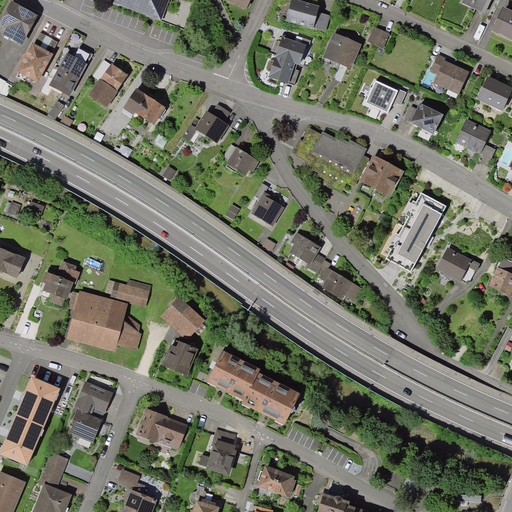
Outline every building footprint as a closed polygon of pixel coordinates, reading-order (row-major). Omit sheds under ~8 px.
[(38,15),(12,0),(0,21),(0,25),(5,28),(2,34),(22,45),(38,15)] [(109,0),(109,1),(153,17),(161,21),(163,16),(168,0),(109,0)] [(226,0),(246,9),(250,0),(226,0)] [(320,6),(299,0),(291,0),(290,4),(287,16),(286,20),(313,28),(317,15),(320,6)] [(491,0),(462,0),(462,3),(485,13),(491,0)] [(511,10),(503,6),(500,12),(499,12),(491,30),(511,40),(511,10)] [(319,16),(317,15),(313,28),(326,31),(331,15),(320,12),(319,16)] [(382,30),(374,26),(367,41),(376,45),(382,30)] [(390,33),(382,30),(376,45),(383,48),(390,33)] [(58,42),(40,32),(34,43),(52,53),(58,42)] [(362,44),(334,32),(324,57),(351,68),(362,44)] [(295,41),(282,36),(274,59),(294,66),(295,63),(300,65),(306,47),(307,45),(295,41)] [(297,36),(295,41),(307,45),(306,47),(308,48),(311,41),(297,36)] [(34,43),(32,42),(16,71),(19,72),(27,77),(38,83),(53,54),(52,53),(34,43)] [(80,47),(74,57),(88,64),(93,54),(80,47)] [(67,53),(58,68),(79,80),(88,64),(74,57),(67,53)] [(444,60),(445,60),(446,58),(438,54),(430,71),(437,74),(444,60)] [(288,83),(294,68),(294,66),(274,59),(268,77),(288,84),(288,83)] [(101,79),(111,64),(104,60),(93,76),(98,80),(100,78),(101,79)] [(445,60),(444,60),(437,74),(433,83),(459,95),(469,72),(445,60)] [(129,75),(112,63),(111,64),(101,79),(100,78),(98,80),(88,94),(107,107),(118,91),(117,90),(129,75)] [(70,96),(79,80),(58,68),(49,85),(70,96)] [(294,68),(288,83),(294,85),(300,71),(294,68)] [(25,81),(27,77),(19,72),(17,76),(25,81)] [(511,90),(511,87),(487,76),(477,99),(503,111),(511,90)] [(398,90),(375,80),(365,102),(364,104),(388,114),(392,105),(399,90),(398,90)] [(12,86),(6,82),(0,92),(0,93),(6,96),(12,86)] [(166,107),(137,88),(123,108),(124,109),(133,114),(134,115),(135,112),(154,125),(166,107)] [(398,89),(398,90),(399,90),(392,105),(394,106),(395,103),(401,105),(407,93),(398,89)] [(64,105),(57,101),(47,116),(55,120),(64,105)] [(417,109),(410,122),(434,134),(444,115),(420,102),(417,109)] [(231,113),(218,105),(212,114),(225,122),(231,113)] [(404,119),(410,122),(417,109),(411,106),(404,119)] [(212,114),(207,110),(195,127),(195,128),(197,130),(218,143),(230,125),(225,122),(212,114)] [(73,121),(64,115),(61,121),(69,127),(73,121)] [(196,117),(191,125),(195,127),(199,120),(196,117)] [(492,131),(466,119),(455,142),(480,154),(485,144),(492,131)] [(190,142),(197,130),(195,128),(195,127),(191,125),(190,124),(182,137),(190,142)] [(335,137),(322,131),(321,134),(309,128),(303,140),(299,139),(295,147),(299,149),(295,155),(307,162),(305,165),(319,173),(318,175),(325,179),(324,181),(342,191),(346,183),(354,188),(370,159),(364,155),(367,148),(350,139),(349,141),(336,135),(335,137)] [(93,140),(100,143),(104,135),(98,131),(93,140)] [(169,140),(159,134),(153,143),(163,149),(169,140)] [(228,159),(236,147),(231,144),(223,156),(228,159)] [(496,149),(485,144),(480,154),(477,161),(488,166),(496,149)] [(133,150),(127,146),(126,147),(122,153),(122,154),(128,157),(133,150)] [(260,161),(237,147),(236,147),(228,159),(226,163),(227,164),(237,171),(246,176),(250,170),(253,172),(260,161)] [(405,171),(374,155),(360,181),(391,197),(405,171)] [(236,173),(237,171),(227,164),(226,166),(236,173)] [(176,171),(169,166),(163,175),(170,180),(176,171)] [(264,191),(265,192),(268,187),(262,183),(254,196),(260,199),(264,191)] [(265,192),(264,191),(260,199),(251,213),(273,226),(284,208),(281,206),(282,205),(278,203),(281,199),(274,195),(273,196),(265,192)] [(447,206),(421,192),(416,201),(413,200),(405,215),(408,216),(398,234),(395,232),(387,247),(390,249),(385,258),(411,272),(426,244),(431,236),(447,206)] [(21,205),(11,201),(11,203),(7,202),(4,211),(17,216),(21,205)] [(44,206),(32,201),(28,210),(41,215),(44,206)] [(240,209),(232,204),(225,215),(233,220),(240,209)] [(321,247),(297,232),(291,242),(294,244),(289,252),(308,263),(310,264),(317,254),(321,247)] [(434,238),(431,236),(426,244),(429,246),(434,238)] [(276,244),(267,239),(262,246),(271,251),(276,244)] [(26,258),(0,247),(0,270),(17,278),(26,258)] [(472,259),(448,247),(436,268),(460,281),(469,266),(472,259)] [(325,259),(317,254),(310,264),(308,263),(306,267),(317,273),(325,260),(325,259)] [(472,259),(469,266),(477,271),(480,264),(472,259)] [(498,267),(511,273),(511,263),(502,259),(498,267)] [(331,264),(325,260),(317,273),(321,275),(323,276),(328,268),(329,268),(331,264)] [(75,270),(77,266),(62,261),(56,275),(45,271),(41,281),(45,283),(42,290),(52,294),(49,301),(62,306),(65,299),(67,299),(73,283),(76,284),(80,272),(75,270)] [(287,262),(284,266),(292,271),(294,267),(287,262)] [(511,273),(498,267),(497,267),(489,285),(510,295),(511,291),(511,273)] [(329,268),(328,268),(323,276),(321,275),(319,278),(325,282),(332,270),(329,268)] [(352,282),(333,270),(332,270),(325,282),(322,287),(341,299),(344,295),(352,282)] [(111,294),(110,299),(128,303),(146,308),(151,285),(128,280),(127,285),(109,280),(105,292),(111,294)] [(362,288),(352,282),(344,295),(354,301),(362,288)] [(110,299),(79,290),(79,293),(72,291),(68,308),(74,310),(67,338),(115,351),(117,345),(136,351),(141,334),(139,332),(140,324),(125,314),(128,303),(110,299)] [(206,320),(179,296),(160,316),(187,340),(195,332),(202,324),(206,320)] [(206,326),(202,324),(195,332),(199,335),(206,326)] [(198,349),(179,341),(176,347),(170,344),(162,365),(187,375),(198,349)] [(207,382),(243,400),(250,385),(252,386),(259,372),(261,369),(223,350),(207,382)] [(301,393),(259,372),(252,386),(250,385),(243,400),(241,403),(285,425),(301,393)] [(32,376),(16,415),(44,427),(60,388),(54,386),(32,376)] [(113,393),(85,381),(73,411),(76,412),(68,432),(92,443),(113,393)] [(168,416),(146,408),(136,434),(178,450),(188,425),(168,417),(168,416)] [(0,453),(28,466),(44,427),(16,415),(0,451),(0,453)] [(236,435),(216,429),(211,446),(213,446),(214,443),(217,444),(218,440),(233,445),(236,435)] [(214,443),(213,446),(210,457),(207,467),(206,469),(229,476),(237,450),(235,450),(236,446),(233,445),(218,440),(217,444),(214,443)] [(51,452),(46,465),(63,472),(69,459),(51,452)] [(207,467),(210,457),(202,455),(199,464),(207,467)] [(38,484),(43,485),(44,483),(57,488),(63,472),(46,465),(38,484)] [(295,476),(265,465),(263,471),(260,480),(257,486),(290,498),(296,480),(294,479),(295,476)] [(138,483),(140,476),(122,469),(118,480),(133,486),(136,487),(138,483)] [(13,511),(26,482),(0,470),(0,511),(13,511)] [(57,488),(44,483),(43,485),(32,511),(64,511),(67,507),(72,494),(57,488)] [(147,486),(138,483),(136,487),(133,486),(131,489),(143,494),(147,486)] [(303,485),(297,484),(294,494),(300,496),(303,485)] [(204,488),(198,486),(197,492),(196,492),(195,492),(194,492),(193,492),(192,493),(191,494),(190,495),(190,496),(190,498),(190,499),(191,500),(191,502),(192,503),(193,504),(194,504),(195,505),(196,500),(201,501),(202,499),(203,499),(204,499),(205,498),(206,498),(206,497),(206,496),(206,495),(206,494),(206,492),(205,491),(204,490),(204,488)] [(143,494),(131,489),(122,511),(152,511),(157,500),(143,494)] [(370,511),(349,505),(350,501),(343,499),(335,496),(323,493),(317,511),(370,511)] [(481,502),(482,495),(457,494),(456,501),(481,502)] [(195,505),(192,511),(218,511),(220,507),(215,505),(216,503),(203,499),(202,499),(201,501),(196,500),(195,505)]
